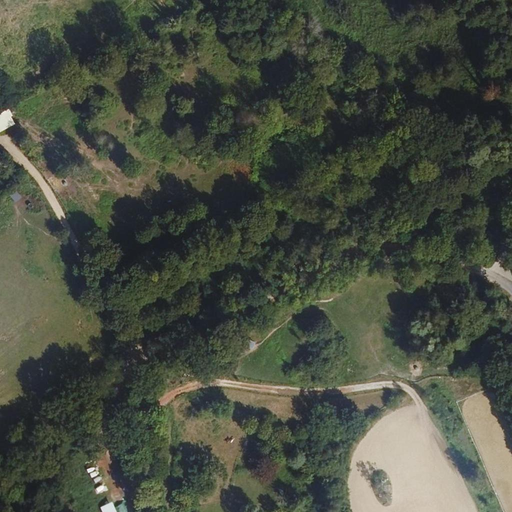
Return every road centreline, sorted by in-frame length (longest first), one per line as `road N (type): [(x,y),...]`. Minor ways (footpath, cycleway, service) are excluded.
road 1 (track): [(413,399),(405,387),(272,391),(210,382),(158,418),(154,511)]
road 2 (track): [(139,356),(377,254),(420,250),(468,265)]
road 3 (track): [(139,356),(47,191),(0,146)]
road 4 (track): [(139,356),(123,381),(0,472)]
road 5 (track): [(129,511),(117,415),(139,356)]
